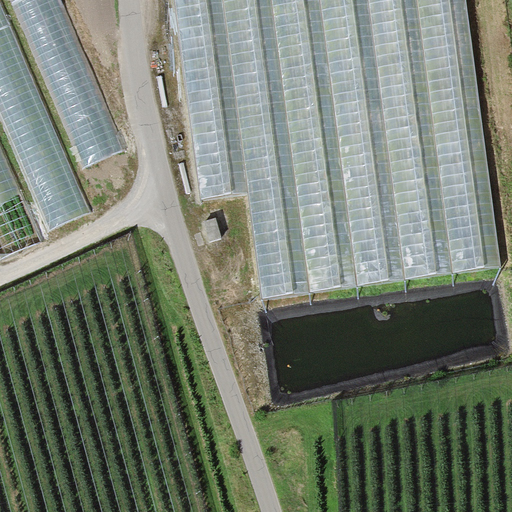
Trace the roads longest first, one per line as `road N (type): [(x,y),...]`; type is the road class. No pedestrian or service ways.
road 1 (unclassified): [(270,511),(165,200),(130,0)]
road 2 (track): [(0,277),(165,200)]
